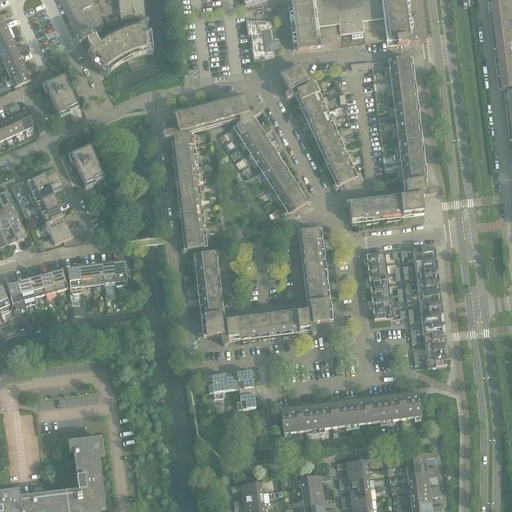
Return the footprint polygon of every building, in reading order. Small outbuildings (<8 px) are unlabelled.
[(64,0),(81,38),(79,39),(79,40),(79,39),(82,44),(81,44),(82,45),(87,43),(88,46),(90,49),(91,52),(87,56),(93,61),(92,62),(91,64),(104,76),(104,77),(106,79),(111,74),(110,74),(116,69),(122,65),(127,62),(132,60),(139,58),(147,56),(147,57),(150,56),(153,56),(151,34),(148,35),(147,35),(146,27),(137,28),(137,22),(145,21),(143,0),(64,0)] [(320,51),(342,48),(342,50),(362,47),(362,45),(386,42),(383,21),(387,20),(390,49),(410,46),(410,47),(411,47),(411,46),(415,46),(415,45),(416,45),(417,45),(417,44),(418,43),(418,42),(418,41),(417,40),(416,39),(415,39),(414,39),(409,39),(404,0),(290,0),(291,8),(291,11),(297,53),(317,51),(314,29),(317,29),(320,51)] [(511,0),(501,0),(502,4),(489,5),(489,10),(500,92),(511,90),(511,0)] [(247,37),(250,37),(249,26),(249,25),(270,26),(271,32),(278,32),(279,42),(281,41),(278,24),(246,22),(247,37)] [(262,34),(271,32),(270,26),(249,25),(249,26),(250,37),(253,63),(274,60),(274,55),(272,55),(272,53),(265,53),(262,34)] [(0,29),(0,40),(10,36),(6,26),(0,29)] [(278,32),(271,32),(262,34),(265,53),(272,53),(280,51),(279,42),(278,32)] [(10,36),(0,40),(0,51),(15,45),(10,36)] [(19,55),(21,54),(27,51),(25,47),(17,50),(15,45),(0,51),(0,56),(2,62),(19,55)] [(19,55),(2,62),(7,71),(23,64),(19,55)] [(60,67),(56,57),(46,62),(50,71),(60,67)] [(349,205),(351,228),(358,227),(358,222),(365,221),(366,226),(379,225),(378,220),(385,219),(386,224),(399,222),(399,217),(423,214),(421,200),(433,198),(434,198),(435,197),(435,196),(435,195),(435,194),(434,193),(433,192),(432,192),(425,193),(420,152),(408,60),(391,62),(392,69),(384,70),(385,78),(393,77),(394,89),(386,90),(387,99),(395,98),(397,109),(389,110),(390,119),(398,118),(399,129),(391,130),(392,139),(400,138),(402,150),(394,151),(395,160),(403,159),(404,170),(396,171),(397,180),(405,179),(408,198),(349,205)] [(7,71),(11,81),(27,73),(23,64),(7,71)] [(343,186),(345,191),(364,182),(360,173),(353,176),(348,166),(355,163),(351,155),(344,158),(339,147),(347,144),(343,136),(336,139),(331,129),(338,125),(335,117),(327,121),(322,110),(330,106),(326,98),(319,102),(312,86),(303,90),(302,88),(308,84),(300,68),(281,79),(289,94),(286,96),(285,97),(284,98),(284,99),(285,100),(285,101),(287,101),(288,101),(289,101),(297,97),(338,188),(343,186)] [(35,70),(29,72),(27,73),(11,81),(15,90),(31,82),(29,77),(37,73),(35,70)] [(46,102),(47,103),(51,101),(58,117),(69,113),(68,111),(77,107),(64,78),(45,87),(48,95),(46,96),(48,101),(46,102)] [(178,133),(165,134),(164,134),(163,135),(163,136),(162,136),(162,137),(162,138),(162,139),(163,139),(163,140),(164,140),(165,140),(166,140),(173,140),(187,252),(204,250),(203,244),(210,243),(209,234),(202,235),(201,223),(208,222),(207,214),(200,214),(198,203),(205,202),(204,193),(197,194),(196,183),(203,182),(202,173),(195,174),(193,162),(200,161),(199,152),(192,153),(191,141),(198,141),(197,136),(186,137),(185,134),(238,119),(240,125),(229,132),(232,136),(238,132),(244,142),(238,146),(243,154),(249,150),(255,160),(249,164),(254,171),(260,167),(266,177),(260,181),(265,188),(271,184),(277,194),(271,198),(276,205),(282,202),(289,212),(283,216),(285,219),(306,206),(252,122),(260,117),(260,116),(261,116),(261,115),(261,114),(261,113),(261,112),(260,111),(259,111),(258,111),(257,111),(256,111),(249,116),(244,99),(174,119),(178,133)] [(17,116),(24,133),(34,128),(27,112),(17,116)] [(8,120),(15,137),(24,133),(17,116),(8,120)] [(0,123),(0,128),(6,141),(15,137),(8,120),(0,123)] [(72,172),(72,173),(77,171),(84,187),(94,183),(94,181),(103,177),(90,148),(71,157),(74,165),(71,166),(74,171),(72,172)] [(27,184),(32,195),(50,187),(50,186),(49,187),(45,177),(45,176),(27,184)] [(12,189),(17,201),(23,199),(17,186),(12,189)] [(33,207),(54,197),(49,187),(50,187),(32,195),(29,196),(33,207)] [(0,222),(18,215),(7,192),(0,194),(0,201),(4,210),(0,211),(0,222)] [(90,201),(92,206),(112,197),(110,192),(90,201)] [(38,217),(59,207),(58,207),(54,198),(55,197),(54,197),(33,207),(38,217)] [(42,227),(45,226),(64,218),(63,218),(58,208),(59,208),(59,207),(38,217),(42,227)] [(0,227),(2,232),(3,232),(12,228),(18,242),(28,238),(18,215),(0,222),(0,227)] [(64,218),(45,226),(50,236),(68,228),(67,228),(63,218),(64,218)] [(0,250),(9,246),(7,242),(3,232),(2,232),(0,227),(0,250)] [(68,228),(50,236),(55,247),(73,239),(73,238),(72,239),(68,229),(69,229),(68,228)] [(326,300),(330,299),(331,299),(330,286),(325,286),(324,279),(329,278),(327,266),(322,266),(321,259),(326,258),(325,245),(320,246),(319,238),(324,238),(323,231),(300,234),(310,313),(222,323),(214,255),(196,257),(197,261),(192,262),(193,274),(198,274),(199,281),(194,282),(196,295),(201,294),(202,302),(197,302),(198,316),(203,315),(206,339),(221,338),(222,345),(222,346),(222,347),(223,347),(223,348),(224,348),(225,348),(226,348),(227,347),(228,346),(228,344),(227,341),(242,339),(242,344),(255,343),(254,338),(262,337),(262,342),(276,340),(275,335),(282,334),(283,339),(296,338),(295,333),(309,331),(310,334),(310,336),(311,337),(312,337),(313,337),(314,337),(315,336),(316,335),(316,334),(315,326),(329,324),(326,300)] [(413,252),(414,263),(433,261),(431,249),(413,252)] [(366,258),(367,269),(386,267),(385,255),(366,258)] [(434,271),(433,261),(414,263),(415,274),(434,271)] [(116,285),(116,290),(128,288),(125,263),(124,263),(124,264),(113,265),(116,285)] [(116,285),(113,265),(113,266),(102,267),(104,286),(116,285)] [(90,268),(93,287),(104,286),(102,267),(102,266),(101,266),(102,267),(91,268),(91,267),(90,267),(90,268)] [(367,269),(368,280),(387,277),(386,267),(367,269)] [(93,287),(90,268),(80,270),(82,289),(93,287)] [(82,289),(80,270),(79,269),(79,270),(68,271),(68,270),(67,270),(70,294),(73,296),(83,295),(82,289)] [(51,274),(56,294),(68,291),(62,271),(62,272),(51,275),(51,274)] [(415,274),(417,284),(436,282),(434,271),(415,274)] [(40,278),(45,297),(56,294),(51,274),(51,275),(40,278),(40,277),(40,278)] [(387,277),(368,280),(370,290),(389,288),(387,277)] [(29,281),(34,300),(45,297),(40,278),(29,281),(29,280),(29,281)] [(18,284),(23,303),(34,300),(29,281),(29,282),(18,284)] [(437,293),(436,282),(417,284),(418,295),(437,293)] [(23,303),(18,284),(18,285),(7,287),(12,306),(23,303)] [(389,288),(370,290),(371,301),(390,299),(389,288)] [(0,313),(2,317),(11,313),(11,311),(2,289),(1,289),(1,290),(0,290),(0,313)] [(438,304),(437,293),(418,295),(419,306),(438,304)] [(371,301),(372,312),(391,309),(390,299),(371,301)] [(440,314),(438,304),(419,306),(421,317),(440,314)] [(391,309),(372,312),(374,323),(393,321),(391,309)] [(421,317),(422,327),(441,325),(440,314),(421,317)] [(1,327),(3,339),(17,336),(15,325),(1,327)] [(422,327),(423,338),(442,336),(441,325),(422,327)] [(442,336),(423,338),(425,349),(444,347),(442,336)] [(425,349),(426,360),(445,358),(444,347),(425,349)] [(445,358),(426,360),(427,371),(446,369),(445,358)] [(233,393),(239,392),(253,390),(251,374),(237,375),(237,380),(231,380),(233,393)] [(233,393),(231,380),(226,381),(225,377),(211,379),(212,387),(208,387),(209,396),(213,395),(214,401),(223,400),(222,394),(233,393)] [(253,390),(239,392),(240,404),(236,404),(237,412),(238,412),(238,414),(234,415),(234,419),(241,418),(241,412),(255,410),(253,390)] [(383,400),(386,424),(420,419),(418,396),(383,400)] [(383,400),(349,404),(352,428),(386,424),(383,400)] [(316,408),(319,432),(352,428),(349,404),(316,408)] [(319,432),(316,408),(280,413),(283,436),(319,432)] [(0,511),(99,511),(99,507),(105,506),(98,453),(103,452),(102,440),(89,442),(89,446),(68,449),(69,456),(73,456),(78,492),(44,496),(44,497),(36,498),(36,497),(31,498),(30,488),(41,487),(33,415),(4,418),(12,484),(11,484),(12,490),(24,489),(25,499),(18,500),(18,501),(10,502),(9,498),(0,499),(0,511)] [(405,458),(406,468),(426,465),(426,460),(435,459),(434,454),(405,458)] [(347,470),(347,475),(367,473),(366,462),(336,466),(337,471),(347,470)] [(406,468),(408,477),(437,474),(436,469),(427,470),(426,465),(406,468)] [(367,473),(347,475),(348,480),(338,481),(339,486),(368,482),(367,473)] [(408,477),(409,487),(429,485),(428,480),(438,479),(437,474),(408,477)] [(300,481),(301,491),(321,488),(321,483),(330,482),(330,477),(300,481)] [(349,490),(350,495),(370,492),(368,482),(339,486),(340,491),(349,490)] [(429,485),(409,487),(410,497),(439,493),(439,488),(429,489),(429,485)] [(242,493),(242,498),(262,496),(261,486),(231,489),(232,495),(242,493)] [(321,488),(301,491),(303,500),(332,497),(331,492),(322,493),(321,488)] [(341,500),(341,505),(371,502),(370,492),(350,495),(350,499),(341,500)] [(410,497),(411,507),(431,504),(430,499),(440,498),(439,493),(410,497)] [(262,496),(242,498),(243,503),(233,504),(234,509),(263,505),(262,496)] [(332,497),(303,500),(304,510),(324,508),(323,503),(333,502),(332,497)] [(352,509),(351,511),(367,511),(372,511),(371,502),(341,505),(342,510),(352,509)]
